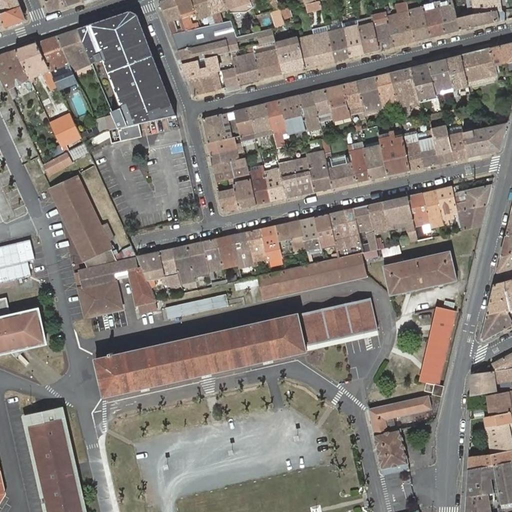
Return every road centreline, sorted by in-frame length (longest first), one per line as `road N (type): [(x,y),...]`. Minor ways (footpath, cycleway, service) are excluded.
road 1 (residential): [(189,112),(511,31)]
road 2 (residential): [(507,165),(214,224)]
road 3 (tertiary): [(462,355),(507,165)]
road 4 (tertiary): [(449,511),(462,355)]
road 5 (residential): [(189,112),(146,0)]
